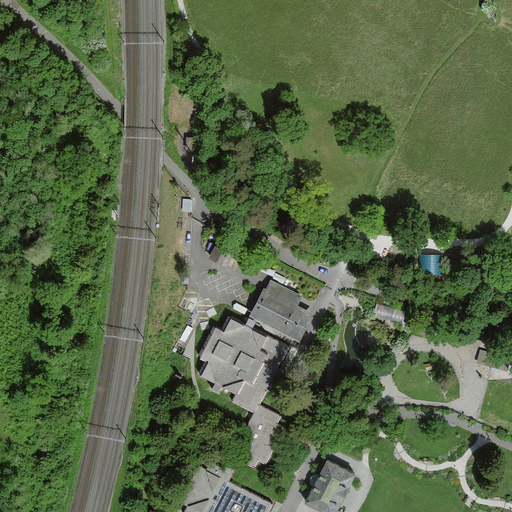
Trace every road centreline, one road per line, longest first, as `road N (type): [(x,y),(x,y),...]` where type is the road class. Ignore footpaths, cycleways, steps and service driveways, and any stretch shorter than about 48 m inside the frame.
road 1 (unclassified): [(511,327),(311,267),(200,194)]
road 2 (unclassified): [(3,0),(200,194)]
